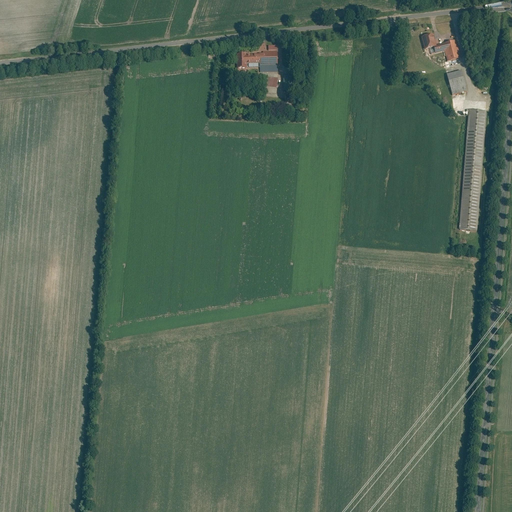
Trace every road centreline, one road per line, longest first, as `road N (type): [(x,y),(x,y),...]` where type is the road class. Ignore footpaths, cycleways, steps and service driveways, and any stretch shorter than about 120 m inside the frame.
road 1 (unclassified): [(0,64),(511,5)]
road 2 (tertiary): [(478,511),(511,64)]
